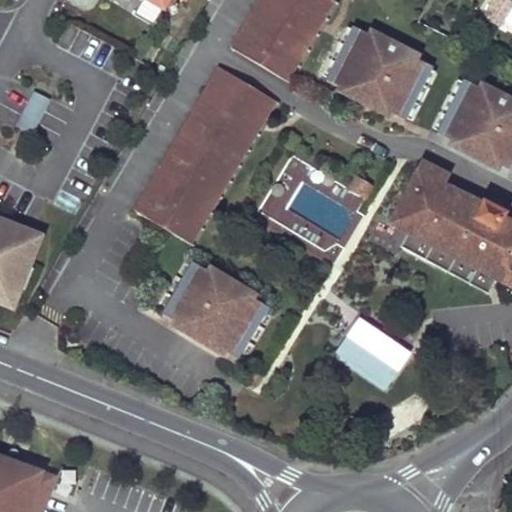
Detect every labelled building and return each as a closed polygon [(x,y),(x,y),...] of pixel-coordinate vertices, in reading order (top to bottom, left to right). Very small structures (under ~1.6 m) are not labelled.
[(181,0),(185,2),(186,0),(148,0),(163,9),(168,0),(181,0)] [(252,54),(248,59),(281,79),(291,62),(300,47),(310,31),(319,16),(328,0),(283,0),(277,11),(268,27),(258,43),(250,38),(243,48),(252,54)] [(259,0),(259,1),(277,11),(283,0),(259,0)] [(335,2),(331,0),(328,0),(319,16),(325,19),(335,2)] [(495,0),(485,18),(499,26),(511,3),(507,0),(495,0)] [(259,1),(250,16),(268,27),(277,11),(259,1)] [(268,27),(250,16),(240,32),(250,38),(258,43),(268,27)] [(325,19),(319,16),(310,31),(316,35),(325,19)] [(307,51),(316,35),(310,31),(300,47),(307,51)] [(397,117),(424,63),(360,31),(333,84),(397,117)] [(250,38),(240,32),(230,48),(248,59),(252,54),(243,48),(250,38)] [(297,66),(307,51),(300,47),(291,62),(297,66)] [(297,66),(291,62),(281,79),(287,82),(297,66)] [(237,79),(219,68),(209,85),(227,95),(237,79)] [(162,205),(152,222),(185,241),(186,242),(195,225),(204,210),(214,194),(223,178),(232,162),(242,147),(251,131),(260,115),(270,99),(237,79),(227,95),(218,111),(209,127),(199,143),(190,158),(181,174),(171,190),(162,205)] [(444,137),(508,170),(511,161),(511,104),(503,100),(504,97),(490,90),(489,93),(471,84),(444,137)] [(209,85),(200,100),(218,111),(227,95),(209,85)] [(48,101),(33,93),(15,126),(31,134),(48,101)] [(270,99),(260,115),(266,119),(276,102),(270,99)] [(200,100),(191,116),(209,127),(218,111),(200,100)] [(260,115),(251,131),(257,134),(266,119),(260,115)] [(191,116),(181,132),(199,143),(209,127),(191,116)] [(251,131),(242,147),(248,150),(257,134),(251,131)] [(181,132),(172,148),(190,158),(199,143),(181,132)] [(242,147),(232,162),(238,166),(248,150),(242,147)] [(172,148),(163,163),(181,174),(190,158),(172,148)] [(232,162),(223,178),(229,182),(238,166),(232,162)] [(163,163),(153,179),(171,190),(181,174),(163,163)] [(511,287),(511,222),(503,219),(506,214),(483,202),(482,204),(443,185),(448,176),(423,163),(418,171),(391,224),(408,233),(496,279),(511,287)] [(374,186),(357,175),(349,188),(366,199),(374,186)] [(223,178),(214,194),(220,198),(229,182),(223,178)] [(153,179),(144,195),(162,205),(171,190),(153,179)] [(214,194),(204,210),(210,213),(220,198),(214,194)] [(144,195),(134,212),(152,222),(162,205),(144,195)] [(204,210),(195,225),(201,229),(210,213),(204,210)] [(37,243),(40,236),(0,219),(0,228),(9,232),(8,235),(18,239),(19,236),(37,243)] [(195,225),(186,242),(192,245),(201,229),(195,225)] [(0,305),(5,307),(15,281),(21,283),(37,243),(19,236),(18,239),(8,235),(9,232),(0,228),(0,305)] [(496,279),(408,233),(401,246),(490,293),(496,279)] [(261,304),(199,267),(169,318),(230,355),(261,304)] [(385,398),(415,356),(360,316),(330,358),(385,398)] [(0,511),(26,511),(40,476),(0,460),(0,511)] [(40,511),(52,480),(40,476),(26,511),(40,511)]
